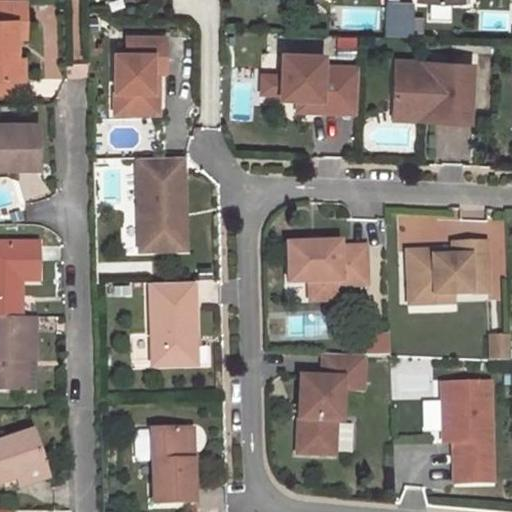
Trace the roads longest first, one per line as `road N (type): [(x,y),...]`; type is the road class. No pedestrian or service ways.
road 1 (residential): [(73,106),(84,511)]
road 2 (residential): [(252,208),(251,464),(262,490),(294,511)]
road 3 (residential): [(511,198),(296,191),(252,208)]
